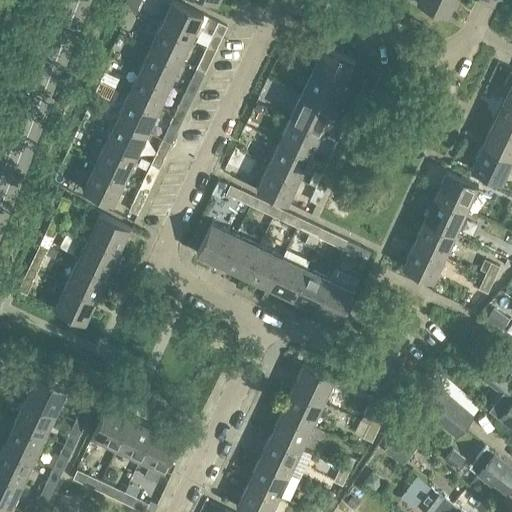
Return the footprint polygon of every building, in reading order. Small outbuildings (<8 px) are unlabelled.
[(126,0),(123,7),(133,12),(136,13),(142,0),(126,0)] [(193,39),(204,15),(173,0),(161,25),(193,39)] [(417,0),(417,3),(448,17),(456,0),(417,0)] [(161,25),(150,48),(181,63),(193,39),(161,25)] [(213,33),(207,47),(216,51),(222,37),(213,33)] [(216,51),(207,47),(201,60),(210,64),(216,51)] [(313,71),(344,86),(356,62),(324,47),(313,71)] [(181,63),(150,48),(139,72),(170,87),(181,63)] [(313,71),(302,94),(333,109),(344,86),(313,71)] [(139,72),(128,96),(159,111),(170,87),(139,72)] [(191,80),(185,93),(194,98),(200,84),(191,80)] [(367,81),(360,94),(369,98),(375,85),(367,81)] [(179,107),(187,111),(194,98),(185,93),(179,107)] [(302,94),(290,118),(322,133),(333,109),(302,94)] [(369,98),(360,94),(354,107),(363,111),(369,98)] [(128,96),(117,119),(148,134),(159,111),(128,96)] [(511,101),(504,98),(493,122),(511,130),(511,101)] [(279,142),(311,157),(322,133),(290,118),(279,142)] [(148,134),(117,119),(106,143),(137,157),(148,134)] [(511,130),(493,122),(482,145),(511,159),(511,130)] [(169,127),(163,141),(171,145),(177,132),(169,127)] [(344,128),(338,141),(347,145),(353,132),(344,128)] [(171,145),(163,141),(156,154),(165,158),(171,145)] [(347,145),(338,141),(332,154),(341,158),(347,145)] [(279,142),(268,166),(299,180),(311,157),(279,142)] [(106,143),(94,166),(126,181),(137,157),(106,143)] [(511,163),(511,159),(482,145),(471,170),(502,184),(511,163)] [(126,181),(94,166),(83,191),(115,205),(126,181)] [(299,180),(268,166),(257,190),(288,205),(299,180)] [(447,172),(436,196),(467,211),(479,186),(447,172)] [(147,174),(140,188),(149,192),(156,178),(147,174)] [(322,175),(316,188),(324,192),(331,179),(322,175)] [(149,192),(140,188),(134,201),(143,205),(149,192)] [(318,206),(324,192),(316,188),(309,201),(318,206)] [(237,200),(250,206),(254,197),(241,191),(237,200)] [(467,211),(436,196),(424,220),(456,235),(467,211)] [(254,197),(250,206),(263,212),(267,203),(254,197)] [(58,208),(52,221),(61,225),(67,212),(58,208)] [(283,222),(297,228),(301,219),(288,213),(283,222)] [(99,214),(88,238),(119,253),(130,229),(99,214)] [(314,225),(301,219),(297,228),(310,234),(314,225)] [(424,220),(413,244),(445,258),(456,235),(424,220)] [(61,225),(52,221),(45,234),(55,238),(61,225)] [(212,223),(197,254),(221,266),(236,234),(212,223)] [(236,234),(221,266),(245,277),(260,245),(236,234)] [(348,241),(335,235),(331,244),(344,250),(348,241)] [(77,262),(108,277),(119,253),(88,238),(77,262)] [(361,248),(348,241),(344,250),(357,256),(361,248)] [(445,258),(413,244),(402,268),(434,282),(445,258)] [(260,245),(245,277),(268,288),(283,256),(260,245)] [(30,268),(38,272),(45,259),(36,255),(30,268)] [(283,256),(268,288),(292,299),(307,268),(283,256)] [(485,260),(480,270),(486,273),(485,276),(493,280),(500,267),(491,263),(485,260)] [(77,262),(65,285),(97,300),(108,277),(77,262)] [(38,272),(30,268),(23,281),(32,285),(38,272)] [(307,268),(292,299),(315,310),(330,279),(307,268)] [(493,280),(485,276),(479,290),(487,294),(493,280)] [(330,279),(315,310),(340,322),(354,290),(330,279)] [(54,310),(85,324),(97,300),(65,285),(54,310)] [(502,328),(509,318),(494,307),(486,317),(502,328)] [(303,364),(292,389),(324,403),(335,379),(303,364)] [(509,393),(511,389),(511,379),(495,365),(483,380),(502,395),(505,398),(509,393)] [(428,375),(473,413),(480,405),(434,367),(428,375)] [(37,375),(26,399),(57,414),(69,389),(37,375)] [(474,416),(437,385),(419,406),(456,438),(474,416)] [(281,412),(312,427),(324,403),(292,389),(281,412)] [(502,395),(490,411),(499,418),(511,428),(511,394),(509,393),(505,398),(502,395)] [(26,399),(14,422),(46,437),(57,414),(26,399)] [(107,406),(92,437),(116,449),(131,417),(107,406)] [(82,409),(76,422),(84,427),(91,413),(82,409)] [(281,412),(270,436),(301,450),(312,427),(281,412)] [(376,412),(370,425),(379,429),(385,416),(376,412)] [(117,450),(141,460),(156,429),(132,418),(117,450)] [(3,446),(35,461),(46,437),(14,422),(3,446)] [(78,440),(84,427),(76,422),(69,436),(78,440)] [(366,434),(369,426),(359,422),(356,428),(366,434)] [(370,425),(369,426),(366,434),(363,438),(373,442),(379,429),(370,425)] [(141,460),(165,472),(180,440),(156,429),(141,460)] [(384,450),(403,465),(418,446),(399,431),(384,450)] [(301,450),(270,436),(259,459),(290,474),(301,450)] [(3,446),(0,453),(0,473),(24,484),(35,461),(3,446)] [(486,447),(470,468),(478,474),(477,475),(492,486),(494,483),(506,492),(511,484),(511,465),(495,453),(494,454),(486,447)] [(453,450),(446,460),(459,469),(466,460),(453,450)] [(60,456),(54,469),(62,473),(69,460),(60,456)] [(340,469),(349,473),(355,460),(346,456),(340,469)] [(259,459),(248,483),(279,498),(290,474),(259,459)] [(47,483),(56,487),(62,473),(54,469),(47,483)] [(349,473),(340,469),(334,482),(343,486),(349,473)] [(0,473),(0,501),(13,508),(24,484),(0,473)] [(84,485),(97,491),(101,482),(100,481),(89,476),(88,476),(84,485)] [(101,482),(97,491),(111,497),(115,488),(101,482)] [(272,511),(279,498),(248,483),(237,507),(246,511),(272,511)] [(465,511),(462,510),(455,504),(454,505),(431,488),(419,505),(428,511),(465,511)] [(136,498),(131,506),(142,511),(143,511),(145,511),(149,504),(136,498)] [(311,511),(321,511),(326,503),(317,499),(311,511)] [(10,511),(13,508),(0,501),(0,511),(10,511)] [(38,503),(33,511),(44,511),(46,507),(38,503)]
